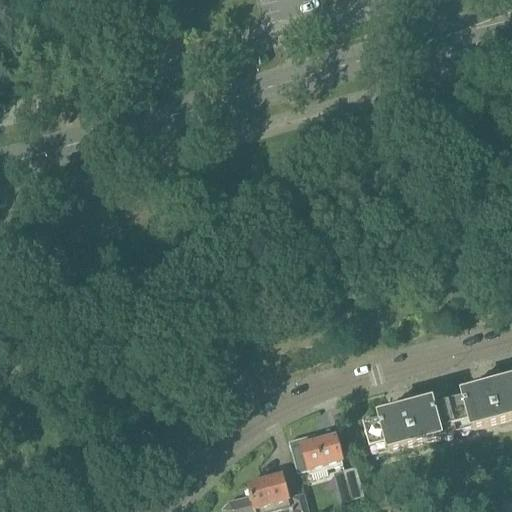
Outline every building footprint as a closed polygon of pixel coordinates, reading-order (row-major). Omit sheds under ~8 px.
[(463,405),(446,409),(452,433),(469,428),(471,435),(511,423),(511,386),(462,400),(463,405)] [(452,433),(446,409),(432,413),(431,408),(378,422),(379,427),(363,431),(369,455),(386,450),(388,457),(440,443),(439,436),(452,433)] [(291,447),(291,445),(289,446),(297,478),(349,465),(345,449),(337,451),(335,441),(316,446),(315,441),(291,447)] [(362,501),(355,472),(343,476),(350,504),(362,501)] [(250,502),(228,508),(222,511),(306,511),(303,499),(286,503),(281,480),(247,489),(250,502)] [(474,511),(469,486),(456,489),(461,511),(474,511)]
